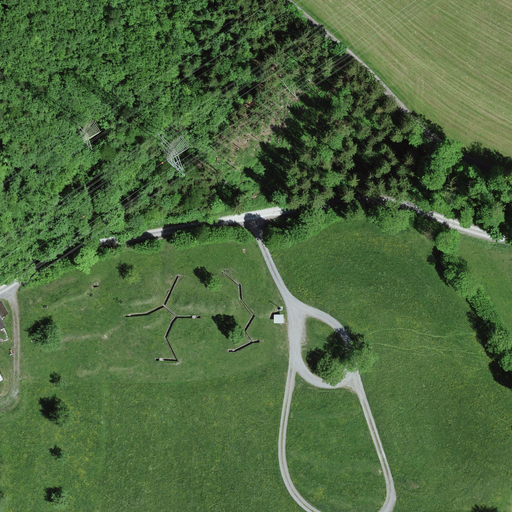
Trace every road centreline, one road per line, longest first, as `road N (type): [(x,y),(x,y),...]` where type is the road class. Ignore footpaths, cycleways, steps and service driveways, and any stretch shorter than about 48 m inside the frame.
road 1 (track): [(511,240),(407,209),(333,205),(71,252),(0,293)]
road 2 (track): [(247,217),(292,307),(282,461),(289,486),(316,511)]
road 3 (track): [(511,184),(421,127),(284,0)]
road 4 (track): [(386,511),(391,492),(348,341),(326,316),(298,305)]
